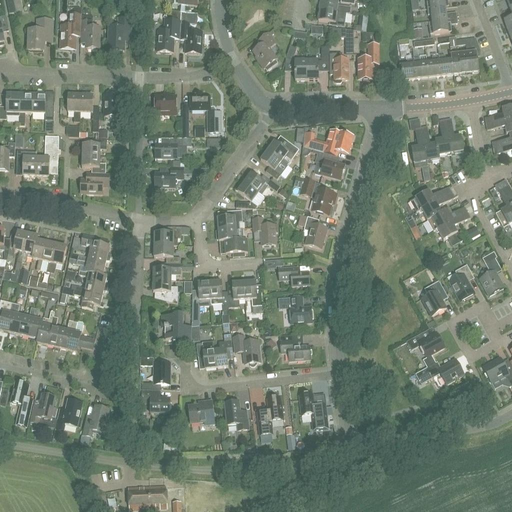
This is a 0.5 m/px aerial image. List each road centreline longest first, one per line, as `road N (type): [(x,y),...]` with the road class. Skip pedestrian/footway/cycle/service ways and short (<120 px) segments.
road 1 (unclassified): [(0,443),(222,471),(275,471),(348,451)]
road 2 (tertiary): [(336,373),(341,247),(383,108)]
road 3 (residential): [(135,314),(110,323),(101,388),(0,368)]
road 4 (residential): [(183,369),(185,384),(197,391),(336,373)]
road 5 (tertiary): [(348,451),(423,431),(478,428),(511,414)]
road 6 (residential): [(0,60),(8,78),(142,78)]
road 7 (residential): [(137,223),(142,78)]
road 8 (residential): [(198,220),(278,106)]
road 9 (residential): [(137,223),(0,200)]
road 10 (residential): [(492,329),(480,307),(450,324),(468,358),(498,342)]
